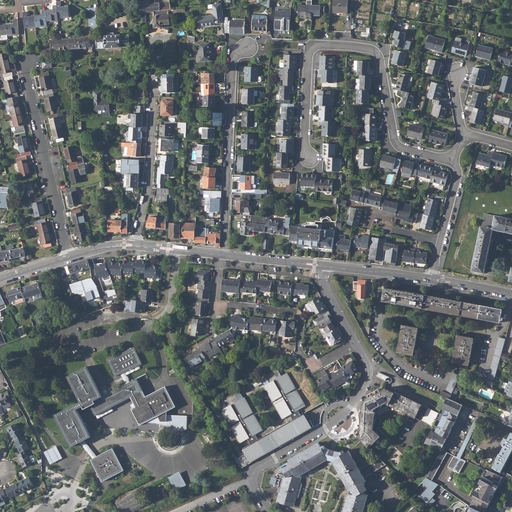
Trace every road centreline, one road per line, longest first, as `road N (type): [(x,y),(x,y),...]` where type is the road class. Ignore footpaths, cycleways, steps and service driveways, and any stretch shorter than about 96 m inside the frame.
road 1 (residential): [(451,160),(398,145),(373,51),(321,45),(309,52),(308,156)]
road 2 (residential): [(267,511),(253,472),(352,408),(367,375),(354,342)]
road 3 (residential): [(224,254),(233,62),(243,49)]
road 4 (residential): [(69,256),(28,61)]
road 5 (residential): [(135,244),(148,187),(153,77)]
road 6 (residential): [(354,342),(312,365),(298,349),(297,314),(263,308)]
